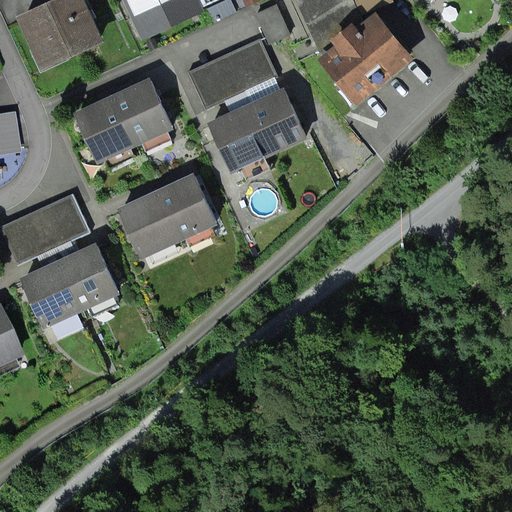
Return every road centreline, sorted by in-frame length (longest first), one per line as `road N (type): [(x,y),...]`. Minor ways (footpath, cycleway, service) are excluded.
road 1 (residential): [(511,40),(250,286),(107,401),(0,468)]
road 2 (unclassified): [(52,511),(511,142)]
road 3 (residential): [(0,201),(24,183),(39,147),(0,25)]
